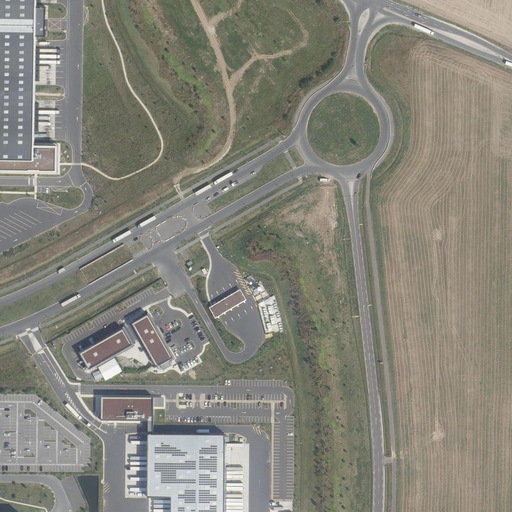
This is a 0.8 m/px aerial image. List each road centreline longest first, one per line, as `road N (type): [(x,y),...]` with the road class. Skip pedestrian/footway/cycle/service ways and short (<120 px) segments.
road 1 (tertiary): [(377,511),(349,172)]
road 2 (unclassified): [(0,332),(197,228)]
road 3 (unclassified): [(183,204),(0,302)]
road 4 (primary): [(511,59),(379,0)]
road 5 (unclassified): [(300,127),(283,147),(183,204)]
road 6 (unclassified): [(197,228),(318,165)]
road 7 (primary): [(398,17),(511,63)]
road 8 (tertiary): [(349,172),(374,159),(386,127),(371,96),(350,87)]
